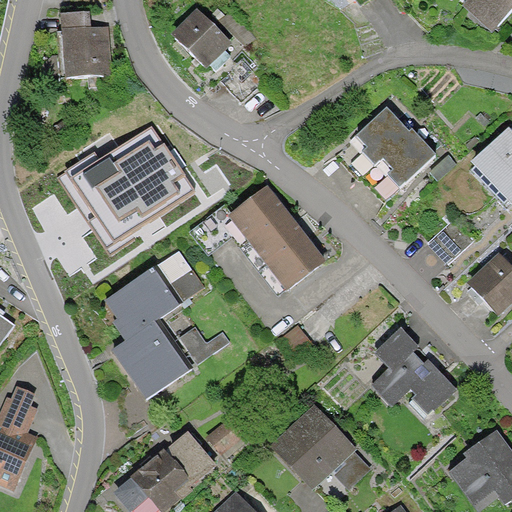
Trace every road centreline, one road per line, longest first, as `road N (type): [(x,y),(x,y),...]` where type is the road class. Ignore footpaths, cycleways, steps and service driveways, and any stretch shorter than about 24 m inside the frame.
road 1 (residential): [(26,0),(0,124),(3,177),(89,389),(91,461),(75,511)]
road 2 (residential): [(511,392),(368,244),(254,148)]
road 3 (residential): [(254,148),(366,69),(401,58),(436,53),(511,67)]
road 4 (residential): [(254,148),(171,97),(134,32),(127,0)]
